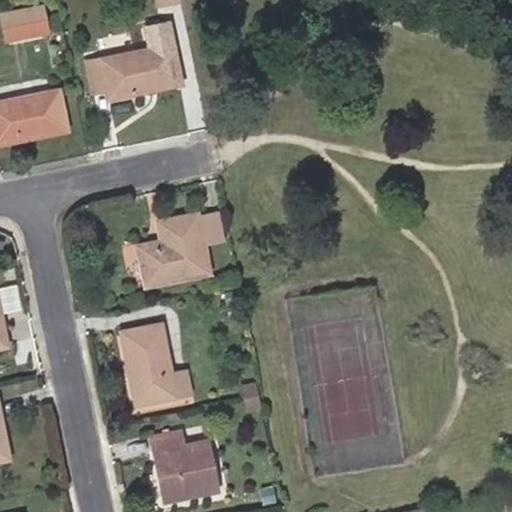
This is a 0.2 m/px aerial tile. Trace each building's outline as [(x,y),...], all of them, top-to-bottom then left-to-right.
[(41,7),(4,14),(8,39),(46,32),(41,7)] [(168,22),(146,26),(150,48),(86,62),(93,93),(106,90),(107,98),(180,83),(168,22)] [(58,90),(0,101),(0,142),(66,130),(58,90)] [(197,214),(158,221),(162,241),(139,245),(146,285),(209,272),(204,244),(222,240),(217,214),(198,218),(197,214)] [(6,307),(21,305),(18,282),(2,284),(6,307)] [(0,308),(0,347),(8,346),(0,308)] [(161,326),(121,333),(135,404),(191,394),(187,371),(170,374),(161,326)] [(256,383),(246,385),(248,398),(259,395),(256,383)] [(261,405),(259,395),(248,398),(250,407),(261,405)] [(0,413),(0,461),(9,460),(0,413)] [(181,432),(153,437),(165,501),(218,490),(208,442),(184,446),(181,432)]
